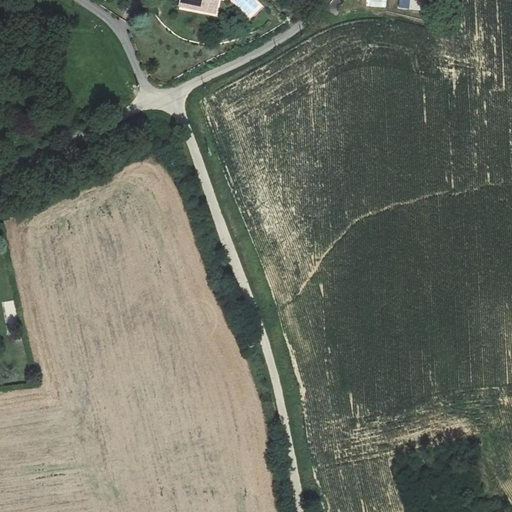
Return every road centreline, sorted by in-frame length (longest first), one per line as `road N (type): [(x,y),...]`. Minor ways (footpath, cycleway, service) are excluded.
road 1 (unclassified): [(305,511),(271,364),(201,159),(186,123),(158,97)]
road 2 (unclassified): [(158,97),(242,59),(325,0)]
road 3 (unclassified): [(158,97),(0,175)]
